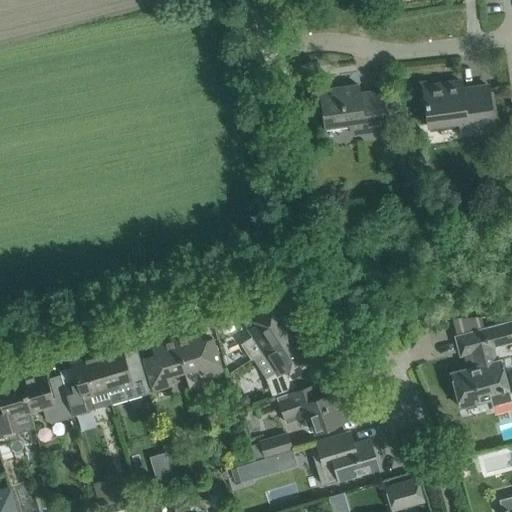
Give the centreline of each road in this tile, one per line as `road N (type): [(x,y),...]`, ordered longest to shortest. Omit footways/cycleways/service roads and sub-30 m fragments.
road 1 (residential): [(283,250),(0,330)]
road 2 (unclassified): [(256,48),(340,41),(405,52),(511,38)]
road 3 (residential): [(283,250),(286,212),(256,48)]
road 4 (residential): [(378,374),(283,250)]
